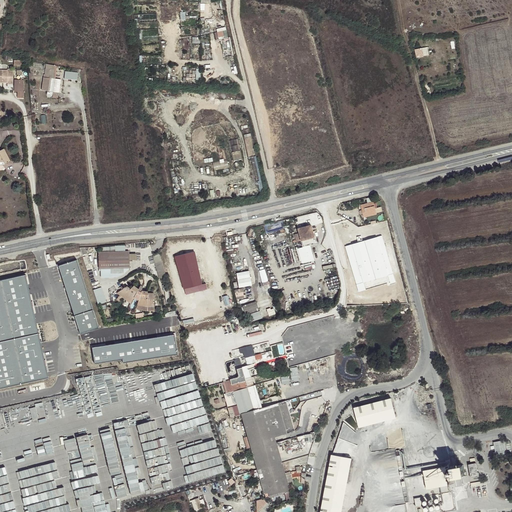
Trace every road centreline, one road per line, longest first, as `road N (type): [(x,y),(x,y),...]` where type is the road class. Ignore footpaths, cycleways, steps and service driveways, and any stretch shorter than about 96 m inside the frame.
road 1 (unclassified): [(387,184),(427,354),(412,379),(339,403),(312,511)]
road 2 (secondary): [(42,242),(220,224),(387,184)]
road 3 (secondary): [(385,178),(244,213),(97,230)]
road 4 (unknown): [(280,203),(240,0)]
road 5 (secondary): [(511,147),(385,178)]
road 6 (secondary): [(387,184),(511,152)]
road 7 (residential): [(42,242),(26,117)]
